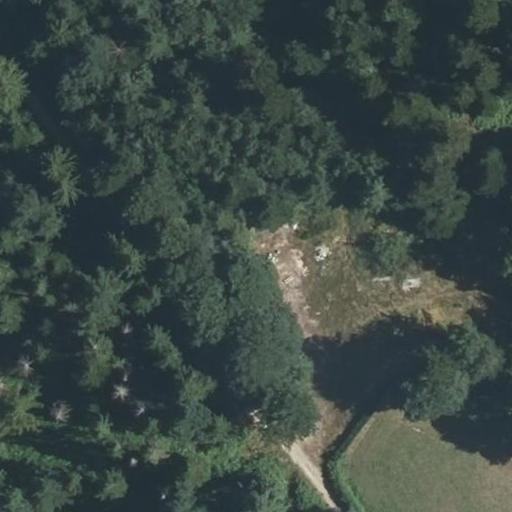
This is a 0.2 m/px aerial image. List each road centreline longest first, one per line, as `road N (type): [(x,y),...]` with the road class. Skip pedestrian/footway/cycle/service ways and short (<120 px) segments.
road 1 (track): [(328,511),(166,302),(0,60)]
road 2 (track): [(283,459),(349,349),(494,272),(511,271)]
